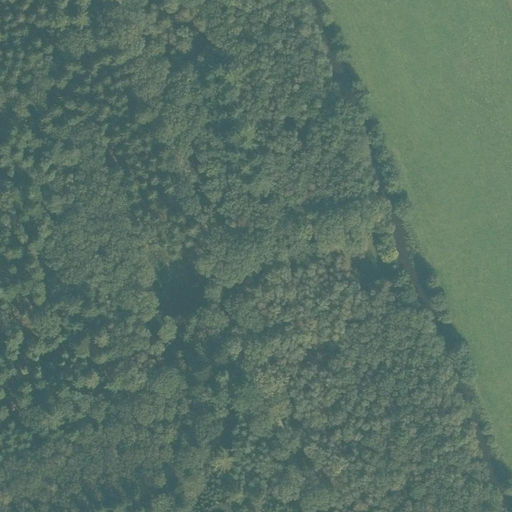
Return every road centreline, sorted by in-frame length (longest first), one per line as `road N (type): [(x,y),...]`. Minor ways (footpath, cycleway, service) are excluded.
road 1 (track): [(117,0),(220,269)]
road 2 (track): [(228,290),(314,511)]
